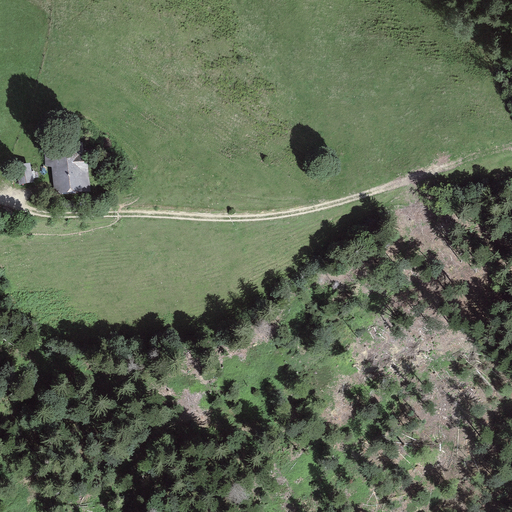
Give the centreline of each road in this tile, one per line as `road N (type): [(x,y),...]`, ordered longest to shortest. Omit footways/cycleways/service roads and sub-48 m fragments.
road 1 (track): [(511,248),(411,295),(207,433),(120,454),(113,465),(121,511)]
road 2 (track): [(0,198),(47,216),(211,218)]
